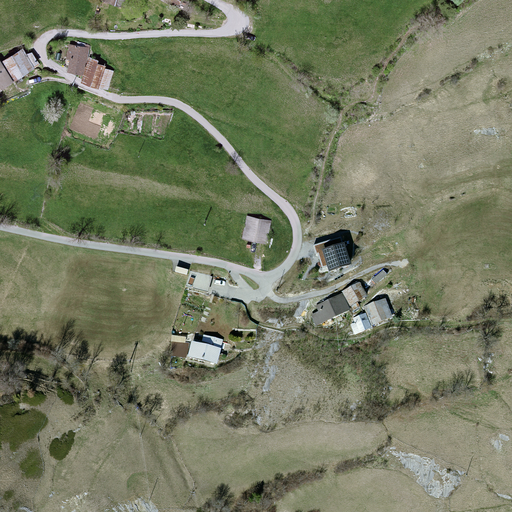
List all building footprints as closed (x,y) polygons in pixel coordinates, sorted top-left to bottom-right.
[(68,69),(83,73),(89,47),(69,43),(66,58),(70,59),(68,69)] [(1,62),(11,79),(36,65),(26,48),(1,62)] [(98,60),(91,58),(83,80),(106,88),(112,71),(103,67),(104,65),(97,63),(98,60)] [(0,86),(11,79),(1,62),(0,60),(0,86)] [(266,242),(269,222),(249,218),(245,238),(266,242)] [(340,239),(314,246),(322,275),(348,268),(340,239)] [(210,275),(190,271),(187,287),(206,291),(210,275)] [(358,286),(344,292),(351,306),(365,299),(358,286)] [(313,315),(316,324),(349,312),(343,296),(318,306),(320,312),(313,315)] [(383,302),(365,308),(367,314),(371,325),(389,319),(383,302)] [(356,331),(371,325),(367,314),(352,319),(356,331)] [(193,343),(189,359),(215,364),(220,341),(204,338),(203,345),(193,343)]
